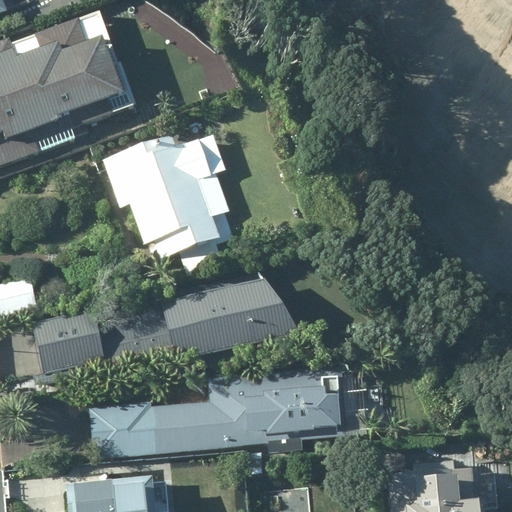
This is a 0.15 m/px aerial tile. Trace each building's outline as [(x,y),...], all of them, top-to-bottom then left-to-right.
[(0,0),(0,19),(10,16),(3,0),(0,0)] [(0,169),(72,143),(64,123),(108,107),(112,119),(135,111),(99,16),(13,47),(11,42),(0,46),(0,169)] [(124,215),(135,211),(149,252),(159,249),(165,266),(182,259),(190,281),(226,268),(219,248),(235,243),(227,219),(232,217),(219,180),(229,176),(217,140),(178,154),(174,142),(107,166),(124,215)] [(303,340),(265,282),(263,283),(38,326),(46,372),(189,345),(194,371),(274,356),(272,346),(303,340)] [(30,285),(0,289),(0,322),(36,317),(30,285)] [(92,412),(95,464),(352,448),(347,373),(212,382),(214,409),(153,413),(153,409),(92,412)] [(482,511),(479,478),(395,485),(397,511),(485,511),(486,511),(482,511)] [(161,511),(160,487),(73,493),(74,511),(161,511)]
